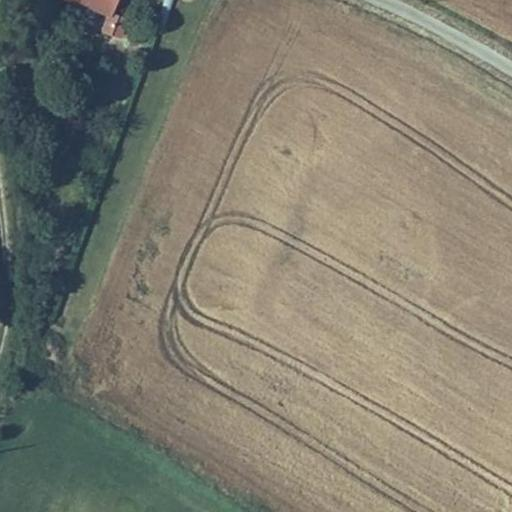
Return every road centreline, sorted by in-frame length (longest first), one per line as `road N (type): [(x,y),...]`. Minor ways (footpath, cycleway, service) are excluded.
road 1 (track): [(0,190),(11,261),(0,341)]
road 2 (unclassified): [(392,0),(511,64)]
